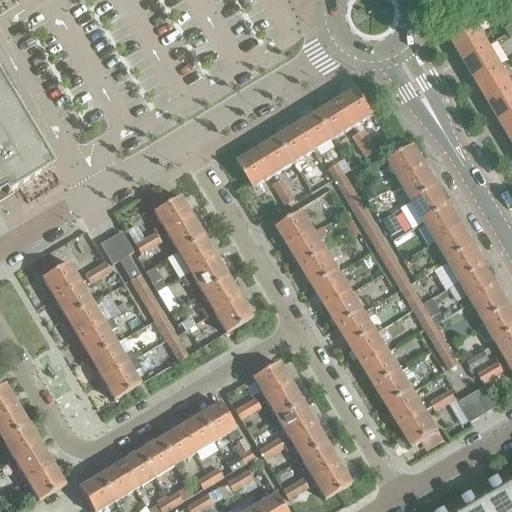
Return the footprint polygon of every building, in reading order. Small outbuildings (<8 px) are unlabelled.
[(511,4),(502,10),(511,26),(511,4)] [(462,62),(488,47),(475,26),(450,41),(462,62)] [(462,62),(475,82),(500,67),(488,47),(462,62)] [(475,82),(487,103),(511,88),(511,87),(500,67),(475,82)] [(0,192),(2,191),(6,198),(51,171),(0,86),(0,192)] [(511,88),(487,103),(499,124),(511,116),(511,88)] [(353,129),(373,118),(373,117),(357,91),(337,103),(353,129)] [(333,142),(353,129),(337,103),(317,115),(333,142)] [(313,154),(333,142),(317,115),(297,127),(313,154)] [(511,116),(499,124),(511,144),(511,116)] [(293,166),(313,154),(297,127),(277,140),(293,166)] [(359,149),(368,144),(362,134),(353,139),(359,149)] [(273,178),(293,166),(277,140),(257,152),(273,178)] [(365,160),(374,154),(368,144),(359,149),(365,160)] [(388,164),(400,184),(426,168),(414,148),(388,164)] [(253,191),(253,190),(273,178),(257,152),(237,164),(253,191)] [(334,180),(335,182),(343,176),(337,167),(329,172),(334,180)] [(438,189),(426,168),(400,184),(412,204),(438,189)] [(344,177),(343,176),(335,182),(341,191),(349,186),(344,177)] [(279,198),(288,193),(282,182),(273,188),(279,198)] [(346,201),(355,196),(349,186),(341,191),(346,201)] [(412,204),(424,224),(450,209),(448,210),(444,204),(446,202),(438,189),(412,204)] [(286,208),(294,203),(288,193),(279,198),(286,208)] [(352,211),(361,205),(355,196),(346,201),(352,211)] [(191,219),(181,202),(179,199),(152,215),(160,227),(152,232),(154,236),(156,239),(191,219)] [(358,221),(367,215),(361,205),(352,211),(358,221)] [(462,229),(450,209),(424,224),(436,245),(462,229)] [(288,250),(315,234),(302,214),(276,230),(288,250)] [(364,231),(373,225),(367,215),(358,221),(364,231)] [(391,238),(403,231),(394,216),(383,223),(391,238)] [(203,239),(191,219),(156,239),(157,240),(158,240),(165,236),(176,255),(203,239)] [(359,236),(351,223),(344,227),(352,240),(359,236)] [(370,241),(379,235),(373,225),(364,231),(370,241)] [(448,265),(474,249),(462,229),(436,245),(448,265)] [(288,250),(301,270),(334,249),(327,254),(320,242),(327,238),(322,230),(315,234),(288,250)] [(110,240),(122,261),(127,258),(132,255),(120,234),(110,240)] [(376,251),(385,245),(379,235),(370,241),(376,251)] [(156,239),(154,236),(144,242),(149,250),(160,244),(158,240),(157,240),(156,239)] [(215,260),(203,239),(176,255),(188,275),(215,260)] [(111,267),(118,263),(122,261),(110,240),(99,247),(111,267)] [(139,256),(149,250),(144,242),(134,248),(139,256)] [(382,261),(391,256),(385,245),(376,251),(382,261)] [(308,276),(305,277),(313,290),(339,274),(332,262),(339,257),(334,249),(301,270),(301,271),(304,269),(308,276)] [(482,262),(474,249),(448,265),(460,285),(486,269),(483,270),(479,264),(482,262)] [(388,271),(397,266),(391,256),(382,261),(388,271)] [(124,273),(133,268),(127,258),(122,261),(118,263),(124,273)] [(227,280),(215,260),(188,275),(181,280),(185,288),(193,283),(201,295),(227,280)] [(41,281),(53,301),(79,285),(67,265),(41,281)] [(99,280),(109,274),(104,265),(94,271),(99,280)] [(394,281),(403,276),(397,266),(388,271),(394,281)] [(130,283),(139,278),(133,268),(124,273),(130,283)] [(472,305),(498,289),(486,269),(460,285),(472,305)] [(89,286),(99,280),(94,271),(84,277),(89,286)] [(313,290),(325,310),(352,294),(339,274),(313,290)] [(401,291),(409,286),(403,276),(394,281),(400,290),(401,291)] [(136,293),(144,288),(139,278),(130,283),(136,293)] [(200,312),(205,320),(239,300),(227,280),(201,295),(208,307),(200,312)] [(91,306),(79,285),(53,301),(65,321),(91,306)] [(407,301),(416,296),(410,287),(409,286),(401,291),(407,301)] [(142,303),(150,298),(144,288),(136,293),(142,303)] [(510,310),(498,289),(472,305),(483,325),(510,310)] [(325,310),(338,330),(364,314),(352,294),(325,310)] [(413,312),(422,307),(416,296),(407,301),(413,312)] [(148,313),(157,308),(150,298),(142,303),(148,313)] [(171,299),(162,304),(168,314),(177,309),(171,299)] [(251,320),(239,300),(205,320),(213,316),(225,336),(251,320)] [(123,305),(115,310),(118,316),(127,311),(123,305)] [(65,321),(77,342),(111,321),(103,326),(91,306),(65,321)] [(428,317),(422,307),(413,312),(419,322),(428,317)] [(154,323),(163,318),(157,308),(148,313),(154,323)] [(511,313),(510,310),(483,325),(495,345),(511,335),(511,313)] [(342,337),(350,350),(376,333),(364,314),(338,330),(341,329),(345,335),(342,337)] [(425,331),(426,332),(434,327),(428,317),(419,322),(425,331)] [(160,333),(169,328),(163,318),(154,323),(160,333)] [(77,342),(89,362),(115,346),(108,334),(116,329),(111,321),(77,342)] [(432,342),(440,337),(435,328),(434,327),(426,332),(432,342)] [(166,344),(175,338),(169,328),(160,333),(166,344)] [(350,350),(362,370),(389,353),(376,333),(350,350)] [(511,335),(495,345),(503,358),(507,365),(507,366),(511,362),(511,335)] [(437,352),(446,347),(440,337),(432,342),(437,352)] [(172,354),(181,349),(175,338),(166,344),(172,354)] [(129,353),(122,357),(115,346),(89,362),(101,382),(135,362),(129,353)] [(443,362),(452,357),(446,347),(437,352),(443,362)] [(178,364),(187,358),(181,349),(172,354),(178,364)] [(362,370),(375,390),(401,373),(389,353),(362,370)] [(482,354),(465,364),(470,371),(487,361),(482,354)] [(450,372),(458,367),(452,357),(443,362),(450,372)] [(507,365),(503,358),(496,362),(498,365),(488,371),(493,380),(503,374),(500,369),(507,365)] [(132,374),(139,370),(135,362),(101,382),(113,402),(139,386),(132,374)] [(264,401),(290,385),(278,365),(251,381),(264,401)] [(482,386),(493,380),(488,371),(477,377),(482,386)] [(381,395),(379,396),(387,410),(413,393),(401,373),(375,390),(377,388),(381,395)] [(276,421),(302,406),(290,385),(264,401),(276,421)] [(0,416),(16,407),(4,386),(0,388),(0,416)] [(486,415),(497,409),(485,389),(474,395),(486,415)] [(445,407),(455,401),(450,392),(440,398),(445,407)] [(387,410),(399,429),(426,413),(413,393),(387,410)] [(435,413),(445,407),(440,398),(429,405),(435,413)] [(469,398),(461,403),(458,405),(470,425),(481,418),(469,398)] [(249,416),(260,410),(254,401),(244,407),(249,416)] [(198,417),(214,444),(226,436),(231,444),(239,439),(218,405),(198,417)] [(302,406),(276,421),(288,442),(314,426),(302,406)] [(28,427),(16,407),(0,416),(0,440),(1,443),(28,427)] [(239,422),(249,416),(244,407),(234,413),(239,422)] [(426,413),(399,429),(412,449),(438,434),(426,413)] [(198,417),(178,430),(194,456),(214,444),(198,417)] [(253,426),(245,431),(249,438),(257,433),(253,426)] [(300,462),(326,446),(314,426),(288,442),(281,446),(280,446),(283,450),(273,456),(292,449),(300,462)] [(14,463),(40,447),(28,427),(1,443),(14,463)] [(158,441),(174,468),(194,456),(178,430),(158,441)] [(154,480),(174,468),(158,441),(138,453),(138,454),(154,480)] [(278,441),(268,447),(273,456),(283,450),(280,446),(281,446),(278,441)] [(328,449),(326,446),(300,462),(312,482),(338,466),(328,449)] [(52,467),(40,447),(14,463),(26,483),(52,467)] [(268,447),(258,453),(261,458),(263,462),(273,456),(268,447)] [(243,467),(252,462),(247,453),(238,458),(243,467)] [(118,466),(134,492),(154,480),(138,454),(118,466)] [(238,458),(226,465),(231,474),(243,467),(238,458)] [(118,466),(98,478),(113,504),(134,492),(118,466)] [(338,466),(312,482),(324,502),(350,486),(348,482),(338,466)] [(38,503),(64,488),(52,467),(26,483),(38,503)] [(213,485),(222,480),(217,471),(207,477),(213,485)] [(242,488),(252,482),(247,473),(237,479),(242,488)] [(201,492),(213,485),(207,477),(196,483),(201,492)] [(78,490),(90,511),(100,511),(113,504),(98,478),(78,490)] [(241,488),(242,488),(237,479),(226,485),(232,494),(235,492),(241,488)] [(511,511),(511,480),(458,511),(511,511)] [(297,496),(307,490),(302,481),(292,487),(297,496)] [(287,502),(297,496),(292,487),(282,493),(287,502)] [(244,493),(241,488),(235,492),(238,496),(244,493)] [(172,509),(182,503),(177,495),(167,501),(172,509)] [(283,511),(274,496),(254,508),(256,511),(283,511)] [(202,511),(212,506),(206,497),(197,503),(202,511)] [(159,511),(167,511),(172,509),(167,501),(156,507),(159,511)] [(187,511),(201,511),(202,511),(197,503),(186,509),(187,511)]
